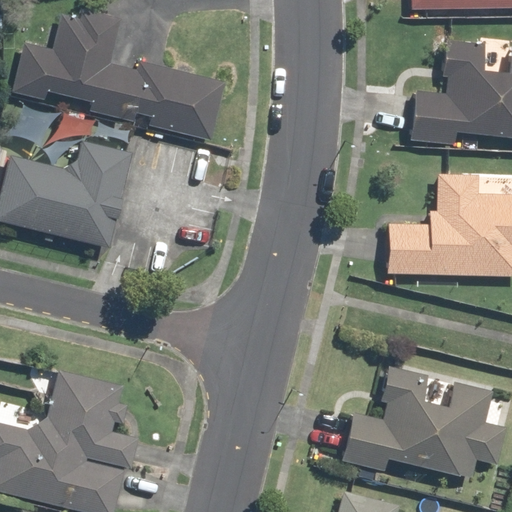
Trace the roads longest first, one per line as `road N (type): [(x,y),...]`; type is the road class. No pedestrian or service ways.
road 1 (residential): [(301,0),(302,140),(251,347)]
road 2 (residential): [(251,347),(0,288)]
road 3 (residential): [(251,347),(213,511)]
